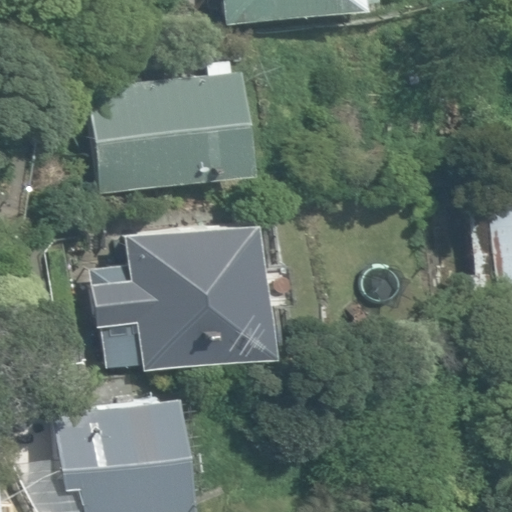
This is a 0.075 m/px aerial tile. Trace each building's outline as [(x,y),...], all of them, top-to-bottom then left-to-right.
[(214,0),(217,17),(345,0),(214,0)] [(77,87),(92,189),(240,167),(225,65),(77,87)] [(488,307),(489,311),(511,308),(511,196),(461,204),(471,271),(459,273),(464,311),(488,307)] [(132,367),(254,349),(234,207),(109,225),(113,256),(75,261),(84,321),(90,319),(96,362),(131,357),(132,367)] [(0,328),(0,371),(42,366),(37,324),(0,328)] [(64,478),(68,511),(97,511),(173,501),(157,390),(39,407),(50,480),(64,478)]
